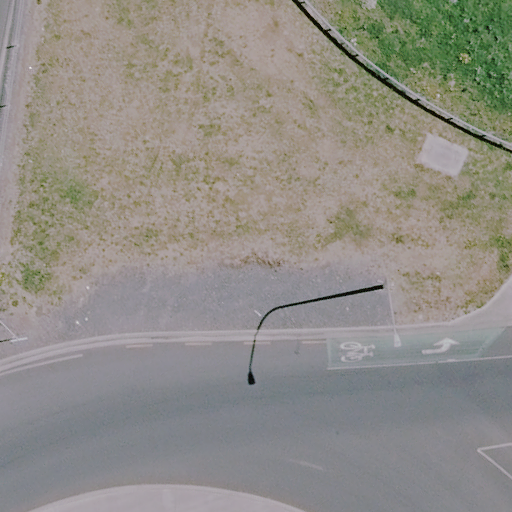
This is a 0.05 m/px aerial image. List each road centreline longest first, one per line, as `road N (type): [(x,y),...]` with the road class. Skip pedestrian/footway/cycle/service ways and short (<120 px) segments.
road 1 (primary): [(237,408),(511,370)]
road 2 (primary): [(237,408),(370,450),(455,511)]
road 3 (primary): [(0,439),(107,407),(237,408)]
